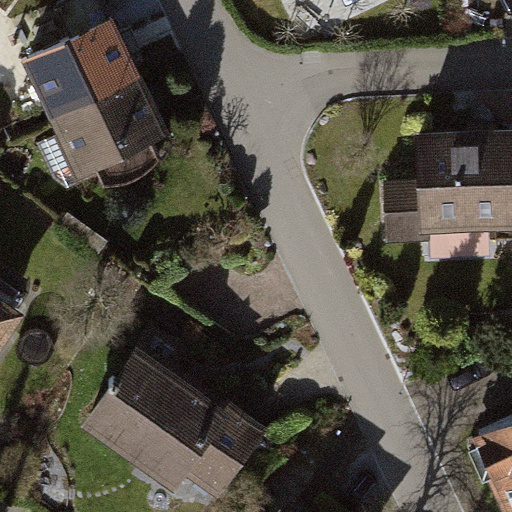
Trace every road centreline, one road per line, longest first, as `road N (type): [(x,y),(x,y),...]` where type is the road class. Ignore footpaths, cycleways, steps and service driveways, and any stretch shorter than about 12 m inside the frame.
road 1 (residential): [(247,107),(432,511)]
road 2 (residential): [(247,107),(335,76),(511,65)]
road 3 (residential): [(191,0),(247,107)]
